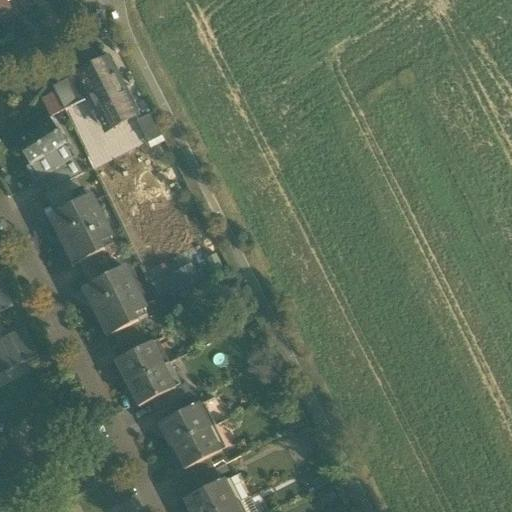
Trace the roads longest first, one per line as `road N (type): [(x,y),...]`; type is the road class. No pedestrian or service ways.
road 1 (residential): [(157,511),(0,205)]
road 2 (residential): [(0,68),(105,0)]
